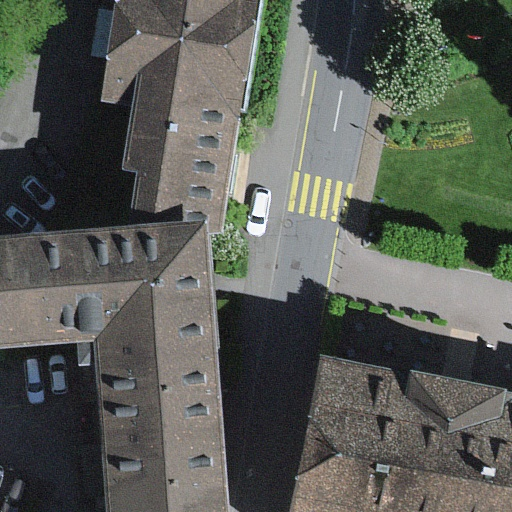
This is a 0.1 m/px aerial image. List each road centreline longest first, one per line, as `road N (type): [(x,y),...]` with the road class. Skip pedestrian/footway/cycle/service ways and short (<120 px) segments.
road 1 (tertiary): [(304,274),(352,0)]
road 2 (tertiary): [(258,511),(304,274)]
road 3 (residential): [(511,316),(304,274)]
